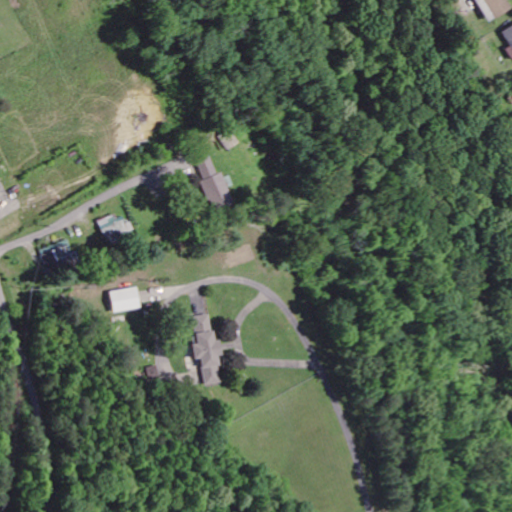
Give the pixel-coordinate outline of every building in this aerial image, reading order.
[(472,0),(483,22),(509,10),(504,0),(472,0)] [(511,24),(498,32),(511,57),(511,24)] [(226,151),(238,146),(230,130),(219,135),(226,151)] [(196,163),(215,213),(233,206),(220,173),(217,174),(210,157),(196,163)] [(106,243),(128,235),(120,214),(99,222),(106,243)] [(47,266),(75,257),(69,241),(41,250),(47,266)] [(112,314),(140,309),(137,288),(109,292),(112,314)] [(221,384),(217,356),(221,356),(219,340),(214,341),(210,315),(193,317),(197,344),(192,345),(194,359),(200,359),(204,386),(221,384)]
